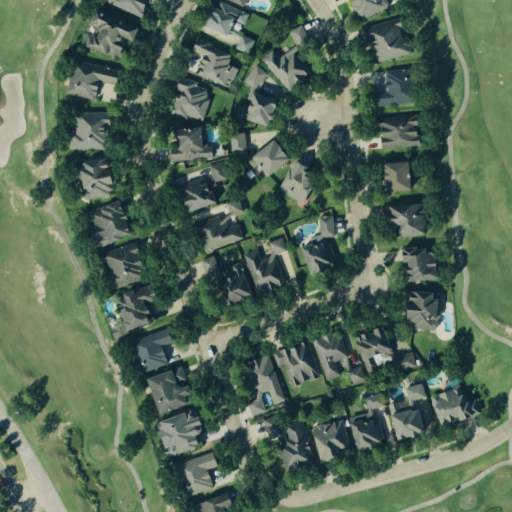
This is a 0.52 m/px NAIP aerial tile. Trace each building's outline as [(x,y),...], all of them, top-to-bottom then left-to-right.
[(104,0),(103,5),(136,17),(142,0),(104,0)] [(216,0),(239,8),(241,0),(262,0),(265,1),(265,0),(216,0)] [(383,9),(378,0),(345,0),(355,22),(383,9)] [(206,6),(196,29),(235,45),(238,35),(229,32),(233,23),(241,26),(245,14),(215,2),(212,9),(206,6)] [(78,47),(112,61),(120,42),(127,45),(133,29),(93,12),(78,47)] [(407,55),(398,20),(360,29),(369,65),(407,55)] [(294,48),(307,42),(299,25),(286,31),(294,48)] [(247,56),(253,41),(239,35),(233,50),(247,56)] [(221,87),(225,80),(230,82),(235,70),(225,65),(230,55),(193,39),(187,55),(192,57),(186,72),(221,87)] [(261,57),(280,91),(307,77),(291,49),(276,57),(273,51),(261,57)] [(115,72),(70,62),(63,95),(93,102),(97,83),(112,86),(115,72)] [(265,74),(253,65),(241,82),(253,91),(265,74)] [(373,107),(406,106),(405,72),(371,73),(373,107)] [(167,115),(200,123),(205,101),(202,100),(205,86),(175,79),(167,115)] [(233,119),(264,127),(271,99),(247,93),(243,106),(236,105),(233,119)] [(103,114),(67,113),(66,150),(102,151),(103,114)] [(416,147),(412,117),(374,121),(377,151),(416,147)] [(171,131),(173,149),(165,150),(166,163),(210,159),(209,147),(198,148),(196,128),(171,131)] [(229,156),(244,155),(243,134),(228,135),(229,156)] [(246,159),(264,180),(286,161),(268,140),(246,159)] [(80,201),(108,196),(102,159),(74,164),(80,201)] [(211,204),(206,191),(225,184),(218,163),(204,168),(207,176),(172,188),(182,214),(211,204)] [(303,169),(288,163),(275,192),(301,203),(310,180),(300,176),(303,169)] [(378,191),(405,192),(405,164),(378,164),(378,191)] [(198,254),(239,241),(235,227),(225,230),(222,220),(241,214),(236,199),(222,203),(226,214),(189,226),(198,254)] [(94,247),(126,237),(116,203),(83,213),(94,247)] [(415,216),(415,206),(382,207),(383,227),(388,227),(389,237),(422,236),(421,216),(415,216)] [(318,244),(299,245),(301,274),(332,271),(330,241),(333,240),(331,216),(316,218),(318,244)] [(282,286),(273,256),(284,253),(280,239),(257,245),(258,250),(242,255),(253,294),(282,286)] [(102,276),(107,290),(142,280),(131,245),(101,253),(107,275),(102,276)] [(401,283),(431,282),(430,260),(421,261),(421,250),(395,251),(395,262),(389,263),(390,271),(400,270),(401,283)] [(245,299),(239,265),(215,269),(213,258),(196,261),(199,278),(213,276),(218,304),(245,299)] [(150,323),(142,289),(111,297),(118,325),(107,328),(110,338),(126,334),(125,329),(150,323)] [(431,332),(438,297),(404,290),(397,325),(431,332)] [(378,353),(380,360),(389,358),(381,326),(348,334),(355,359),(378,353)] [(168,343),(163,330),(126,342),(137,374),(163,365),(157,346),(168,343)] [(321,379),(348,372),(336,330),(317,336),(318,341),(311,343),(321,379)] [(318,378),(305,341),(270,352),(275,369),(282,367),(289,388),(318,378)] [(283,400),(267,355),(241,364),(254,401),(245,404),(249,417),(264,412),(263,407),(283,400)] [(349,386),(366,381),(364,373),(374,370),(370,357),(356,361),(358,367),(345,370),(349,386)] [(141,378),(152,414),(182,404),(179,397),(186,394),(177,366),(141,378)] [(422,399),(419,384),(402,389),(405,403),(422,399)] [(426,396),(435,426),(467,416),(458,387),(426,396)] [(352,452),(380,446),(372,409),(384,407),(381,393),(362,397),(365,414),(345,418),(352,452)] [(397,410),(396,402),(384,404),(391,439),(419,434),(414,407),(397,410)] [(150,423),(159,450),(166,447),(169,455),(201,445),(189,410),(150,423)] [(300,420),(284,425),(274,417),(261,421),(266,439),(279,435),(277,453),(280,466),(287,467),(293,465),(302,466),(310,464),(305,443),(305,439),(300,420)] [(314,460),(347,454),(341,421),(308,427),(314,460)] [(171,466),(182,498),(210,488),(203,470),(214,467),(208,452),(171,466)] [(191,504),(194,511),(227,511),(220,493),(191,504)]
